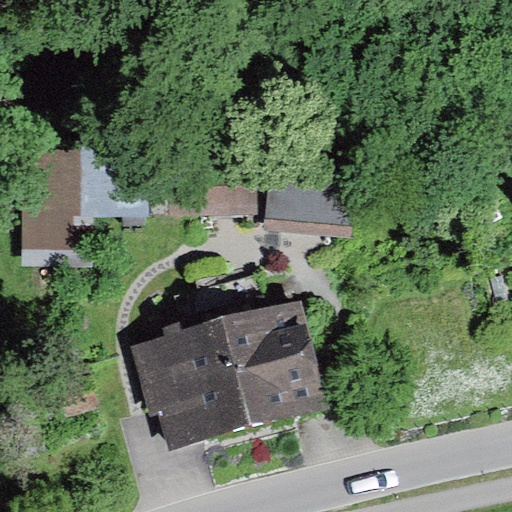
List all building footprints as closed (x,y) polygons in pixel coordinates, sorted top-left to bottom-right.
[(23,159),(22,254),(73,255),(73,221),(153,221),(153,143),(81,143),(81,159),(23,159)] [(359,178),(272,172),(267,236),(355,242),(359,178)] [(258,216),(258,192),(167,192),(167,216),(258,216)] [(213,290),(254,439),(329,418),(300,311),(270,319),(259,277),(213,290)] [(193,342),(139,355),(166,463),(254,439),(213,290),(182,299),(193,342)]
